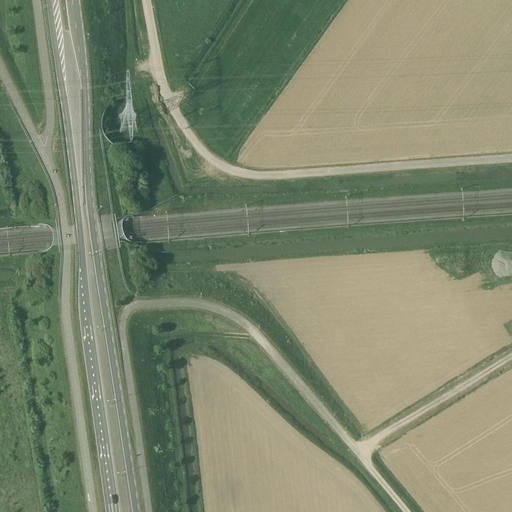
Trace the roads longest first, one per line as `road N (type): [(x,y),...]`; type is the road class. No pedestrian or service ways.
road 1 (motorway): [(0,476),(511,428)]
road 2 (motorway): [(511,402),(0,450)]
road 3 (unclassified): [(511,158),(274,176),(223,166),(193,140),(166,97),(146,0)]
road 4 (motorway): [(511,357),(282,275),(230,272),(102,291)]
road 5 (secondary): [(48,0),(88,314)]
road 6 (secondary): [(102,291),(72,0)]
road 7 (unclassified): [(0,66),(57,187),(65,308)]
road 8 (unclassified): [(65,308),(92,511)]
road 9 (secondary): [(88,314),(116,511)]
road 10 (track): [(356,452),(511,361)]
road 11 (secondary): [(135,511),(109,338)]
